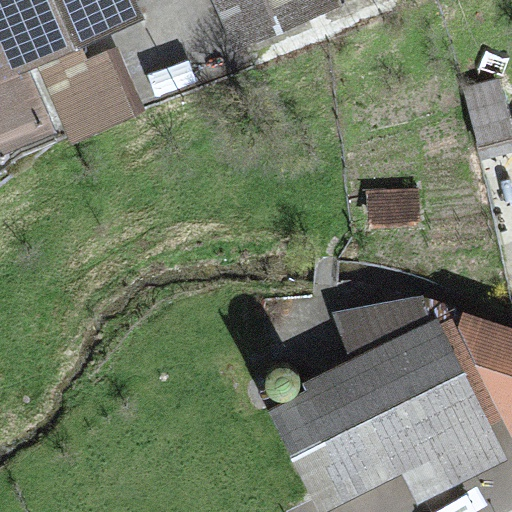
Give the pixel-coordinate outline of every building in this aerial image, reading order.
[(114,0),(0,0),(0,149),(33,136),(18,99),(70,78),(57,45),(122,19),(114,0)] [(334,0),(215,0),(236,46),(336,3),(334,0)] [(409,197),(355,200),(356,226),(410,223),(409,197)] [(511,454),(511,337),(407,296),(328,317),(352,358),(422,319),(482,428),(505,453),(511,454)] [(352,358),(258,409),(315,511),(329,511),(482,428),(422,319),(352,358)]
